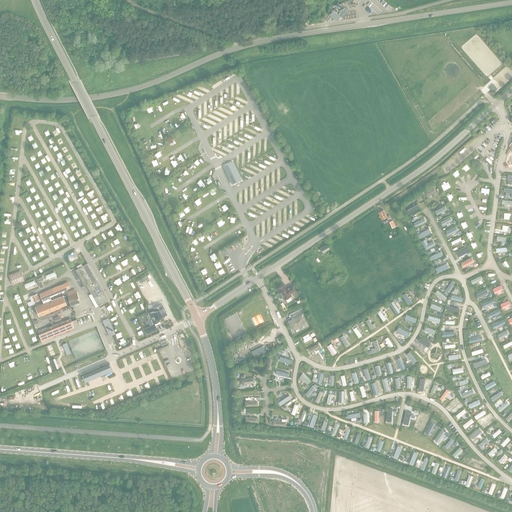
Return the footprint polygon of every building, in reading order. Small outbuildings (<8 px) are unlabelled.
[(337,20),(340,16),(342,18),(348,11),(343,7),(338,14),(333,10),(329,15),(332,19),(334,18),(337,20)] [(232,183),(240,179),(231,162),(223,166),(232,183)] [(427,197),(436,192),(433,187),(425,191),(427,197)] [(409,214),(420,208),(418,206),(408,211),(409,214)] [(383,219),(384,221),(388,219),(387,217),(383,210),(378,212),(382,219),(383,219)] [(447,235),(457,230),(455,227),(446,232),(447,235)] [(421,238),(431,233),(429,230),(424,232),(424,231),(421,232),(422,234),(419,235),(421,238)] [(426,249),(436,244),(435,241),(424,246),(426,249)] [(323,252),(330,249),(327,244),(320,248),(323,252)] [(501,266),(511,262),(510,257),(499,262),(501,266)] [(98,306),(108,301),(86,263),(75,270),(84,285),(86,284),(98,306)] [(59,285),(62,291),(66,289),(70,288),(67,282),(59,285)] [(58,293),(62,291),(59,285),(52,288),(54,295),(58,294),(58,293)] [(290,293),(295,290),(291,285),(288,287),(286,288),(284,285),(277,289),(284,299),(291,295),(290,293)] [(50,297),(54,295),(52,288),(39,294),(42,300),(50,297)] [(76,292),(73,293),(72,290),(67,292),(70,305),(79,302),(76,292)] [(443,295),(437,291),(435,293),(438,296),(437,297),(440,299),(441,298),(443,295)] [(402,295),(408,304),(411,302),(407,296),(408,295),(406,292),(405,293),(402,295)] [(35,304),(34,302),(39,300),(37,294),(29,297),(31,301),(27,302),(28,306),(35,304)] [(68,305),(70,305),(67,295),(63,297),(62,296),(51,300),(50,297),(42,300),(43,303),(35,306),(36,309),(34,310),(35,313),(37,312),(39,316),(41,320),(63,311),(69,308),(68,305)] [(145,329),(147,333),(156,329),(154,323),(159,321),(158,318),(166,314),(162,304),(153,308),(155,311),(149,314),(151,318),(148,320),(151,326),(145,329)] [(377,312),(383,321),(386,319),(380,310),(377,312)] [(301,315),(288,321),(292,330),(305,324),(301,315)] [(37,331),(41,341),(74,328),(70,318),(37,331)] [(102,320),(109,336),(115,333),(108,318),(102,320)] [(371,330),(376,327),(374,323),(372,325),(369,319),(366,320),(371,330)] [(353,329),(359,337),(362,335),(358,330),(359,329),(357,326),(353,329)] [(410,333),(400,327),(398,331),(404,334),(404,335),(407,337),(407,336),(408,336),(409,334),(409,335),(410,333),(409,333),(410,333)] [(339,337),(346,346),(349,344),(342,335),(339,337)] [(393,345),(387,337),(385,339),(388,344),(387,345),(389,348),(390,347),(391,347),(393,345)] [(430,343),(421,337),(419,340),(425,344),(424,345),(427,347),(427,345),(428,346),(430,343)] [(380,351),(376,340),(373,341),(375,348),(371,349),(372,353),(380,351)] [(318,343),(309,349),(311,353),(317,349),(317,350),(320,349),(319,347),(320,347),(318,343)] [(327,346),(333,355),(337,352),(331,343),(327,346)] [(292,356),(283,348),(280,351),(281,352),(280,353),(282,355),(283,354),(289,359),(292,356)] [(300,377),(308,384),(310,381),(303,374),(300,377)] [(447,389),(440,398),(443,401),(450,391),(447,389)] [(284,404),(293,398),(291,395),(285,398),(284,397),(282,399),(283,400),(282,401),(284,404)] [(455,399),(448,406),(450,408),(454,404),(455,405),(458,403),(457,402),(457,401),(455,399)] [(458,418),(466,412),(464,409),(456,415),(458,418)] [(476,419),(486,413),(484,410),(474,416),(476,419)] [(420,412),(414,427),(419,429),(423,419),(429,421),(431,416),(420,412)] [(324,431),(328,421),(324,419),(322,426),(321,425),(320,428),(321,429),(321,430),(324,431)] [(486,428),(493,422),(491,420),(487,423),(486,422),(483,424),(484,425),(486,428)] [(473,437),(479,431),(477,429),(471,435),(473,437)] [(495,437),(501,431),(499,429),(495,432),(494,431),(492,433),(493,435),(492,435),(495,437)] [(440,431),(435,440),(437,442),(443,433),(440,431)] [(504,446),(510,439),(508,437),(504,440),(503,439),(501,442),(502,443),(501,444),(504,446)] [(449,439),(443,447),(447,449),(450,445),(453,447),(456,444),(453,441),(453,442),(449,439)] [(489,456),(499,448),(497,445),(487,454),(489,456)] [(460,447),(452,454),(456,457),(459,454),(460,455),(463,453),(461,451),(463,450),(460,447)] [(501,463),(507,457),(504,454),(498,460),(501,463)] [(435,474),(439,463),(435,462),(431,472),(435,474)] [(446,478),(450,467),(447,466),(445,472),(443,472),(442,475),(444,475),(443,476),(446,478)] [(469,486),(473,476),(469,475),(467,474),(465,479),(464,481),(465,481),(464,484),(465,484),(465,485),(469,486)]
